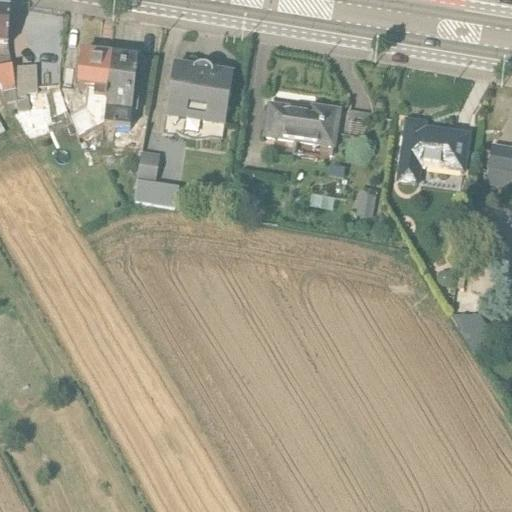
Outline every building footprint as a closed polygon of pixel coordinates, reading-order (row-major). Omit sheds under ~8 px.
[(6,56),(8,17),(0,16),(0,99),(5,110),(15,108),(16,118),(29,116),(27,103),(25,101),(36,100),(35,75),(11,77),(6,56)] [(102,132),(108,64),(81,60),(78,80),(74,80),(73,95),(84,97),(82,118),(70,126),(79,152),(94,144),(92,138),(102,132)] [(124,155),(141,157),(142,149),(144,136),(135,134),(137,102),(133,101),(136,67),(108,64),(102,132),(114,133),(112,150),(124,152),(124,155)] [(221,146),(232,82),(172,71),(162,125),(164,125),(161,141),(172,143),(172,141),(188,146),(221,146)] [(333,158),(340,117),(309,113),(308,114),(308,117),(266,110),(260,147),(333,158)] [(462,184),(469,141),(425,135),(426,129),(402,126),(394,193),(416,197),(419,178),(462,184)] [(486,179),(484,194),(506,197),(507,193),(511,193),(511,155),(489,152),(485,179),(486,179)] [(159,165),(140,162),(133,212),(174,219),(177,199),(154,195),(159,165)] [(376,201),(359,198),(354,226),(371,229),(376,201)] [(448,327),(471,365),(496,358),(478,327),(448,327)]
